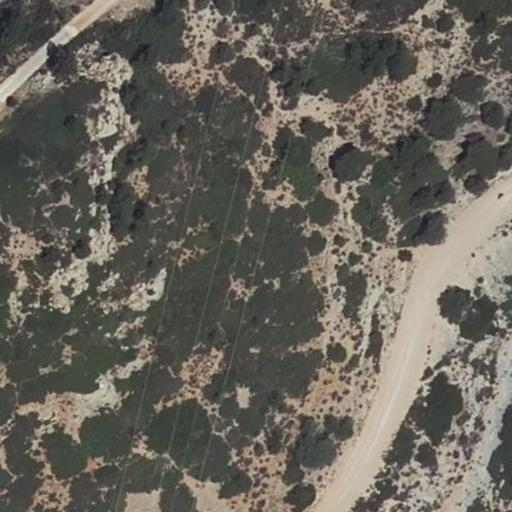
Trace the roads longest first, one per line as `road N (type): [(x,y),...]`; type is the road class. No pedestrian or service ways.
road 1 (track): [(511,196),(447,257),(420,366),(384,463),(344,511)]
road 2 (track): [(0,97),(107,0)]
